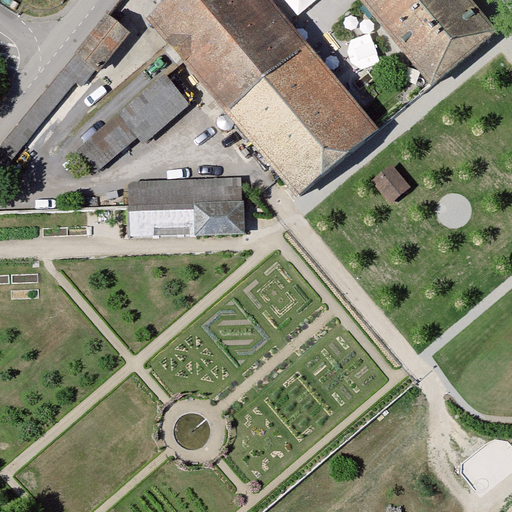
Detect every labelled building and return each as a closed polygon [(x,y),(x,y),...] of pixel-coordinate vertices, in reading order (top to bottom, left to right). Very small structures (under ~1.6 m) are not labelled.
[(373,141),(254,0),(182,0),(144,32),(291,207),(373,141)] [(447,0),(365,0),(354,9),(427,98),(487,48),(447,0)] [(21,167),(129,29),(109,13),(0,151),(21,167)] [(127,155),(194,107),(173,79),(82,144),(102,172),(126,154),(127,155)] [(229,187),(127,189),(128,238),(230,236),(229,187)]
